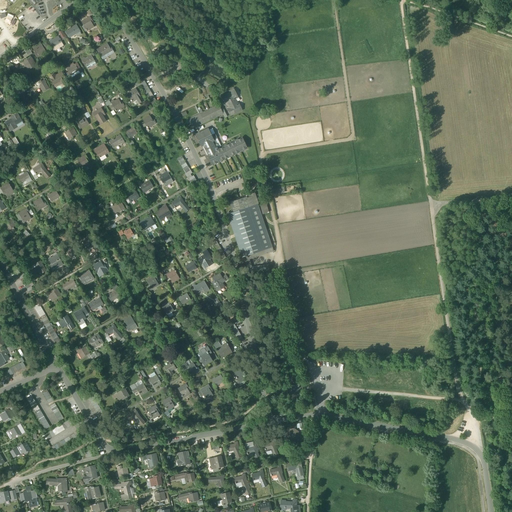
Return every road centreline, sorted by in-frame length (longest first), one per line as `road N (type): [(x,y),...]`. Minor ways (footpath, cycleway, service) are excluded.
road 1 (residential): [(106,0),(212,193),(269,422)]
road 2 (unclassified): [(317,414),(470,445),(483,461),(491,511)]
road 3 (track): [(400,0),(430,204)]
road 4 (track): [(463,401),(430,204)]
road 5 (residential): [(269,422),(113,452)]
road 6 (track): [(307,511),(312,404),(304,365)]
road 7 (track): [(463,401),(337,388)]
road 8 (residential): [(57,366),(0,257)]
